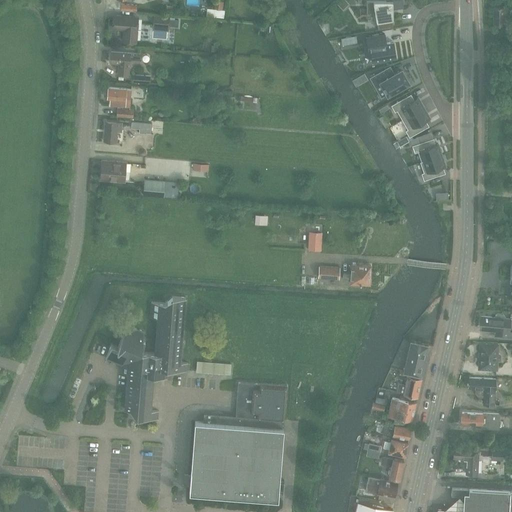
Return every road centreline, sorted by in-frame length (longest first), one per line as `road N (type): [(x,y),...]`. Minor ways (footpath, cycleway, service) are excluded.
road 1 (tertiary): [(411,511),(463,280),(466,126)]
road 2 (unclassified): [(29,373),(75,249),(91,55),(85,0)]
road 3 (residential): [(466,5),(426,11),(416,33),(444,114),(466,126)]
road 4 (residential): [(168,437),(59,430),(11,413)]
road 5 (tertiary): [(466,126),(466,5)]
